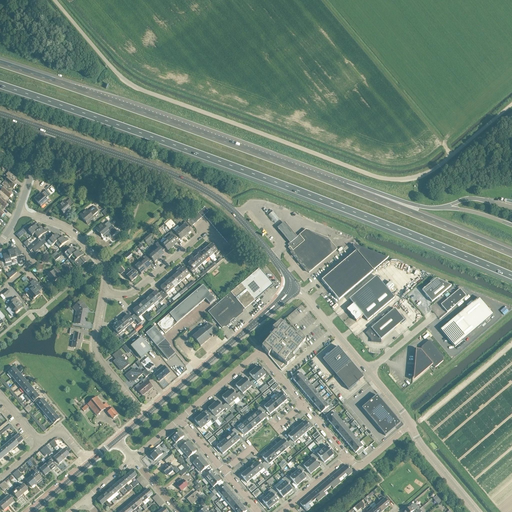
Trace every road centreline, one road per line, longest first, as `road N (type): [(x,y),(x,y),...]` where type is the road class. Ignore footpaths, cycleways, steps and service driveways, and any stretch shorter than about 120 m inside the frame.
road 1 (motorway): [(0,84),(511,276)]
road 2 (unclassified): [(53,0),(125,81),(376,177),(432,170),(511,103)]
road 3 (motorway): [(340,185),(0,63)]
road 4 (unclassified): [(289,289),(289,278),(222,202),(188,181),(46,130)]
road 5 (track): [(452,154),(325,0)]
road 6 (motorway): [(511,254),(340,185)]
road 7 (unknown): [(342,341),(397,303),(400,278),(381,277),(328,324)]
road 8 (unclassified): [(144,415),(275,305)]
road 9 (residential): [(144,415),(95,355),(104,293)]
road 10 (track): [(411,427),(511,343)]
road 11 (residential): [(104,293),(103,268),(83,241),(18,211)]
road 12 (residential): [(104,293),(134,292),(208,227)]
